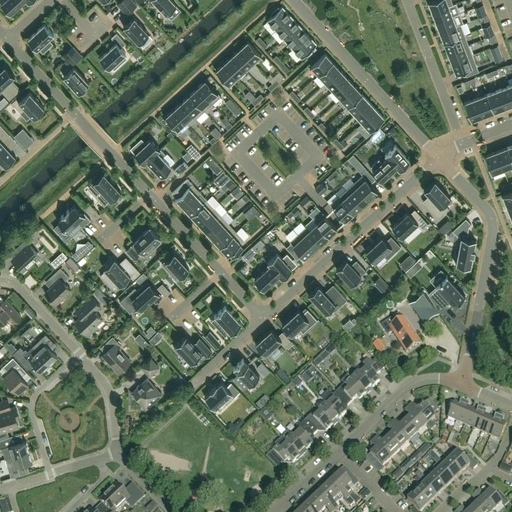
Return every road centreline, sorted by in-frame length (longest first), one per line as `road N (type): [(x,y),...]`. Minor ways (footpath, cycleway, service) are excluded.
road 1 (residential): [(463,385),(492,220),(438,157)]
road 2 (residential): [(438,157),(264,317)]
road 3 (residential): [(438,157),(293,0)]
road 4 (residential): [(463,385),(442,378),(413,383),(338,452)]
road 5 (residential): [(460,143),(406,0)]
road 6 (residential): [(49,474),(31,401),(78,354)]
